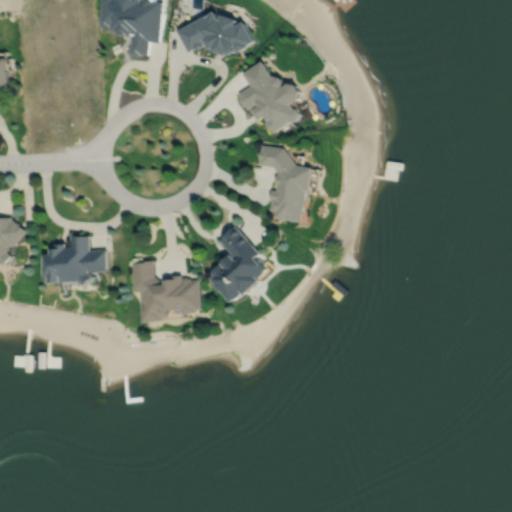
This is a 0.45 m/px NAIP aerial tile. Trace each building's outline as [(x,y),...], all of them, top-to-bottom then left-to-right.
[(165,0),(160,40),(151,39),(149,53),(142,52),(142,54),(131,52),(134,34),(138,34),(138,30),(135,30),(135,33),(120,31),(120,28),(114,28),(115,24),(112,24),(112,25),(103,24),(106,3),(105,2),(105,0),(165,0)] [(216,7),(179,28),(190,49),(197,46),(197,47),(205,43),(205,42),(208,40),(211,46),(214,45),(213,48),(228,52),(229,50),(230,52),(237,48),(238,50),(250,43),(250,42),(257,38),(246,18),(238,22),(239,15),(224,11),(222,17),(221,17),(216,7)] [(10,55),(0,55),(0,91),(11,91),(10,55)] [(264,58),(245,71),(253,83),(240,92),(243,95),(241,96),(247,104),(248,104),(250,107),(260,101),(261,104),(255,107),(262,118),(268,114),(271,119),(269,120),(274,128),(275,128),(276,130),(294,119),(297,119),(301,117),(302,111),(300,106),(297,105),(294,101),(301,97),(303,89),(298,82),(291,80),(284,84),(285,79),(282,74),(274,73),(264,58)] [(265,143),(264,147),(263,147),(261,158),(263,158),(262,162),(276,165),(281,171),(280,171),(278,183),(280,184),(279,189),(273,188),(272,198),(274,198),(273,209),(278,209),(277,216),(305,220),(309,189),(312,189),(315,165),(299,163),(286,146),(265,143)] [(0,260),(3,260),(7,263),(14,254),(10,251),(10,245),(15,245),(15,244),(29,229),(20,221),(19,222),(14,218),(14,215),(0,215),(0,260)] [(237,223),(227,232),(228,233),(222,239),(234,252),(213,271),(216,274),(212,277),(217,283),(216,284),(222,290),(223,289),(234,301),(237,298),(239,298),(246,291),(248,293),(263,279),(261,277),(267,272),(267,270),(270,268),(258,255),(263,251),(237,223)] [(107,248),(91,249),(90,234),(84,234),(84,233),(73,233),(73,246),(69,246),(69,242),(59,242),(59,246),(54,247),(54,253),(49,253),(51,281),(85,280),(88,283),(92,280),(90,278),(94,275),(90,271),(108,269),(107,248)] [(154,258),(141,259),(141,261),(133,262),(135,285),(142,291),(144,321),(164,319),(163,316),(171,316),(170,309),(183,308),(184,312),(198,311),(197,308),(204,308),(201,278),(192,279),(192,277),(190,277),(188,276),(184,276),(183,277),(183,273),(173,274),(174,278),(166,278),(166,280),(162,280),(155,275),(154,258)]
